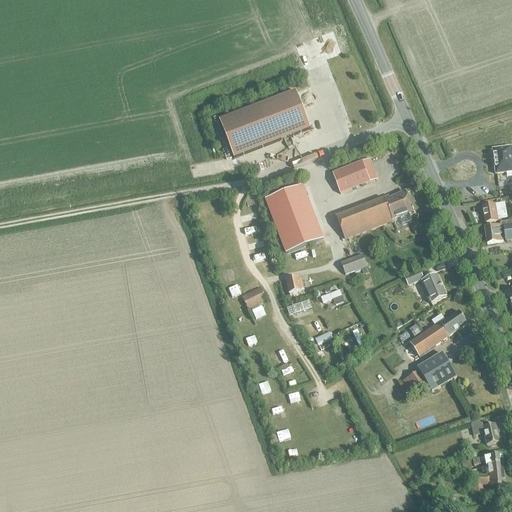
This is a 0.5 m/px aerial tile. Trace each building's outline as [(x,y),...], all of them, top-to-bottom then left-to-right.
[(219,122),(234,159),(310,130),(296,92),(219,122)] [(511,153),(511,147),(492,149),(495,175),(498,175),(499,185),(499,188),(500,188),(500,193),(500,196),(511,194),(511,184),(505,185),(503,174),(507,173),(507,177),(511,176),(511,153)] [(369,159),(333,173),(340,193),(377,178),(369,159)] [(265,200),(285,254),(323,240),(303,186),(265,200)] [(393,221),(414,213),(406,194),(386,201),(385,200),(337,218),(345,240),(394,222),(393,221)] [(483,208),(486,224),(501,222),(499,206),(483,208)] [(511,221),(501,223),(502,226),(485,228),(487,246),(504,244),(503,233),(505,233),(506,243),(511,242),(511,221)] [(341,264),(345,276),(367,268),(363,256),(341,264)] [(405,279),(409,287),(424,281),(420,272),(405,279)] [(422,283),(431,305),(446,298),(437,277),(422,283)] [(301,279),(299,280),(299,278),(286,281),(288,295),(301,292),(301,290),(304,289),(301,279)] [(241,298),(247,310),(266,301),(261,289),(241,298)] [(309,302),(291,308),(294,315),(312,309),(309,302)] [(419,358),(468,326),(460,314),(446,323),(442,317),(435,321),(438,327),(410,346),(419,358)] [(409,330),(415,338),(423,332),(417,325),(409,330)] [(425,382),(431,394),(457,379),(442,355),(417,369),(419,372),(402,382),(407,392),(425,382)] [(496,426),(487,428),(485,419),(470,424),(473,437),(484,435),(486,447),(500,444),(496,426)] [(487,468),(504,465),(502,456),(473,462),(474,467),(481,465),(481,464),(486,463),(487,468)] [(462,461),(463,469),(471,467),(470,459),(462,461)] [(504,465),(487,468),(483,469),(482,473),(487,473),(488,471),(490,471),(490,476),(470,475),(471,480),(464,480),(465,490),(463,490),(463,495),(472,495),(484,494),(483,487),(490,487),(490,489),(506,488),(504,465)] [(447,498),(448,508),(455,506),(453,497),(447,498)]
